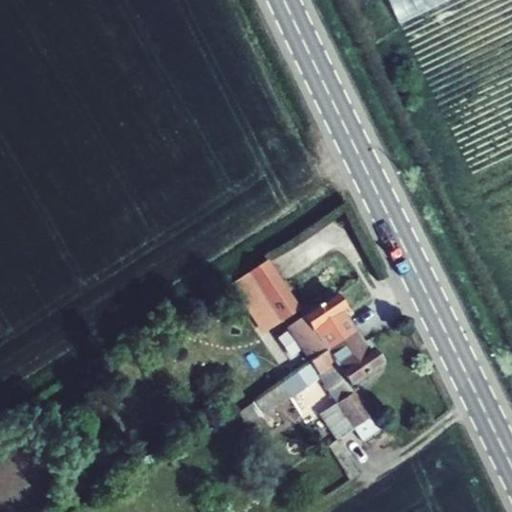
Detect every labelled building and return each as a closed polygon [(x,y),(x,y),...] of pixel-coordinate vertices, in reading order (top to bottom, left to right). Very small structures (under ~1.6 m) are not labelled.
[(453,0),(387,0),(399,25),(453,0)] [(232,285),(249,309),(264,333),(299,311),(267,261),(242,278),(232,285)] [(345,312),(334,295),(302,317),(286,328),(301,351),(310,364),(355,333),(342,314),(345,312)] [(367,352),(355,333),(310,364),(311,366),(239,414),(247,426),(288,397),(290,399),(320,378),(337,404),(319,415),(337,441),(354,430),(371,418),(351,386),(382,366),(371,350),(367,352)] [(379,430),(371,418),(354,430),(361,441),(379,430)] [(233,439),(237,430),(229,426),(224,436),(233,439)]
